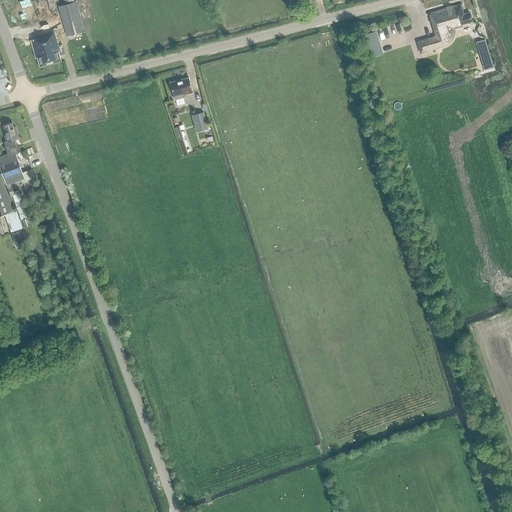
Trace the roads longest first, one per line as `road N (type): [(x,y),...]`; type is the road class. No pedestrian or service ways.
road 1 (unclassified): [(177,511),(27,100)]
road 2 (unclassified): [(27,100),(418,0)]
